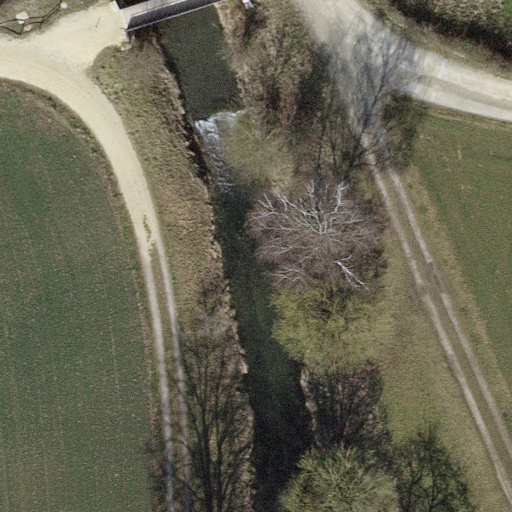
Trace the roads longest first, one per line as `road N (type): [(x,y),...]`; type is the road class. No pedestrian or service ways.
road 1 (track): [(0,60),(46,66),(111,124),(152,231),(180,511)]
road 2 (track): [(321,5),(511,463)]
road 3 (residential): [(511,96),(404,68),(319,0)]
